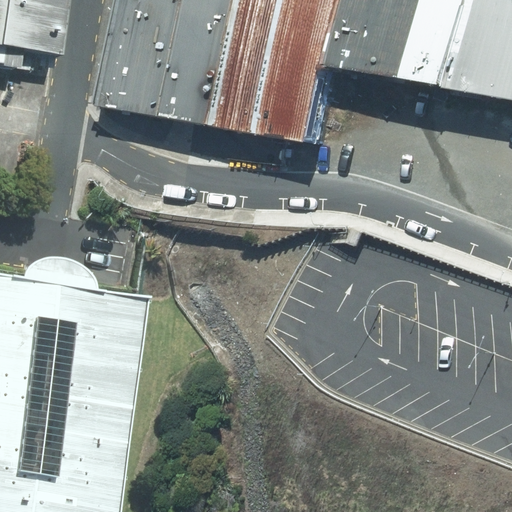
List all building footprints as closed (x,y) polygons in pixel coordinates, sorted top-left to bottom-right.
[(51,0),(0,0),(0,62),(40,69),(51,0)] [(344,0),(120,0),(100,121),(317,158),(332,76),(344,0)] [(467,0),(344,0),(332,76),(451,97),(467,0)] [(511,4),(485,0),(467,0),(451,97),(511,106),(511,4)] [(0,511),(90,511),(128,305),(77,296),(78,286),(76,276),(71,268),(63,262),(54,258),(44,258),(34,260),(26,266),(20,275),(17,285),(0,281),(0,511)]
